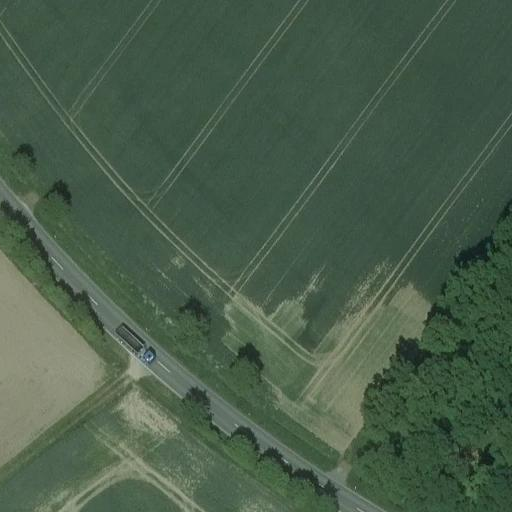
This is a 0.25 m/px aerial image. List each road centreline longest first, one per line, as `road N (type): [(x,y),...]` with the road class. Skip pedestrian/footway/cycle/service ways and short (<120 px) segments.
road 1 (tertiary): [(0,199),(152,359),(358,511)]
road 2 (track): [(152,359),(0,480)]
